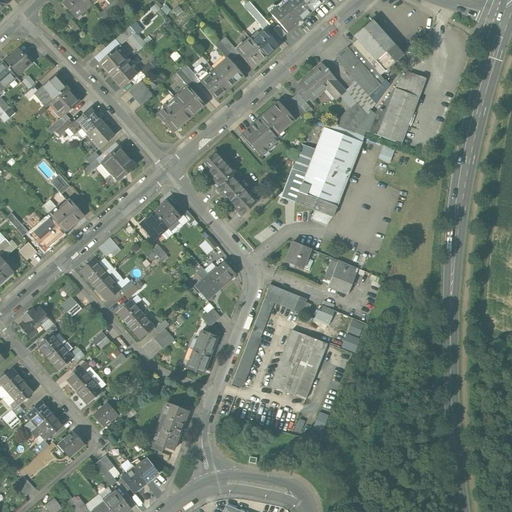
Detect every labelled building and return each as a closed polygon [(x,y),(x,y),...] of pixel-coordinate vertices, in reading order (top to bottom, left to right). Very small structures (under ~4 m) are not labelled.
[(67,0),(63,4),(73,16),(82,9),(84,11),(92,4),(90,2),(88,0),(67,0)] [(283,0),(276,7),(278,9),(271,15),(287,33),(297,25),(302,21),(301,21),(311,12),(300,0),(283,0)] [(300,0),(311,12),(321,4),(326,0),(325,0),(300,0)] [(79,29),(71,20),(67,24),(74,33),(79,29)] [(403,57),(372,21),(353,38),(357,41),(384,73),(403,57)] [(278,26),(273,30),(281,39),(285,35),(278,26)] [(258,37),(256,35),(250,40),(265,57),(277,47),(264,32),(258,37)] [(122,33),(114,40),(119,46),(127,39),(122,33)] [(250,40),(249,39),(242,45),(243,45),(236,51),(252,69),(265,57),(250,40)] [(384,73),(357,41),(352,45),(380,77),(384,73)] [(230,53),(220,42),(215,47),(225,57),(230,53)] [(101,44),(91,53),(95,57),(105,48),(101,44)] [(380,77),(352,45),(347,49),(335,59),(355,83),(351,86),(371,109),(389,86),(380,77)] [(19,50),(3,63),(4,63),(14,75),(29,62),(19,50)] [(114,50),(99,63),(109,76),(110,76),(127,61),(122,54),(119,56),(114,50)] [(227,59),(214,71),(229,88),(242,77),(227,59)] [(127,61),(110,76),(121,88),(135,76),(131,71),(134,68),(127,61)] [(14,75),(4,63),(0,66),(0,88),(1,90),(7,85),(16,78),(14,75)] [(149,64),(141,71),(146,77),(154,69),(149,64)] [(322,65),(298,85),(302,90),(310,99),(312,102),(325,90),(336,102),(339,99),(351,109),(336,127),(353,133),(370,111),(371,109),(351,86),(344,92),(322,65)] [(196,78),(187,68),(183,72),(190,81),(192,82),(196,78)] [(183,72),(180,69),(175,74),(185,85),(190,81),(183,72)] [(229,88),(214,71),(199,82),(215,100),(229,88)] [(407,73),(374,115),(370,111),(353,133),(362,136),(364,131),(399,145),(424,80),(407,73)] [(39,91),(34,95),(46,108),(50,104),(67,89),(68,89),(56,76),(39,91)] [(151,96),(139,82),(128,92),(140,106),(151,96)] [(35,86),(24,95),(28,100),(34,95),(39,91),(35,86)] [(203,106),(187,88),(175,99),(175,100),(190,117),(203,106)] [(67,89),(50,104),(62,118),(79,103),(67,89)] [(302,90),(292,99),(300,107),(308,115),(312,111),(305,104),(310,99),(302,90)] [(300,107),(292,99),(287,104),(295,112),(300,107)] [(175,100),(157,116),(171,134),(190,117),(175,100)] [(278,104),(260,120),(274,136),(281,130),(282,131),(293,121),(278,104)] [(9,119),(0,107),(0,119),(4,123),(9,119)] [(73,124),(65,131),(65,132),(70,138),(74,134),(80,142),(88,135),(102,123),(90,110),(73,124)] [(69,120),(55,132),(59,137),(65,132),(65,131),(73,124),(69,120)] [(260,120),(241,135),(260,157),(278,140),(274,136),(260,120)] [(325,122),(313,156),(298,151),(283,192),(278,197),(313,211),(327,217),(331,219),(362,137),(362,136),(353,133),(336,127),(325,122)] [(102,123),(88,135),(100,148),(114,137),(102,123)] [(380,158),(392,162),(396,149),(385,145),(380,158)] [(135,166),(119,148),(102,163),(99,166),(96,169),(103,177),(108,177),(111,175),(117,182),(135,166)] [(235,173),(216,152),(206,161),(213,168),(206,173),(219,187),(232,175),(235,173)] [(94,153),(86,160),(90,165),(95,161),(98,158),(94,153)] [(90,165),(84,170),(89,175),(96,169),(99,166),(95,161),(90,165)] [(219,187),(216,190),(228,203),(244,189),(232,175),(219,187)] [(62,179),(53,186),(61,195),(69,187),(62,179)] [(244,189),(228,203),(241,217),(257,202),(244,189)] [(57,211),(55,208),(48,214),(48,215),(64,233),(83,217),(69,201),(57,211)] [(165,203),(153,213),(166,228),(167,229),(179,218),(165,203)] [(327,217),(313,211),(310,219),(324,225),(327,217)] [(153,213),(139,226),(152,241),(160,235),(159,234),(166,228),(153,213)] [(48,215),(41,221),(43,223),(29,235),(43,251),(64,233),(48,215)] [(29,260),(38,251),(30,242),(20,251),(29,260)] [(111,252),(103,243),(99,248),(106,256),(111,252)] [(310,250),(293,243),(285,262),(302,269),(308,271),(311,261),(306,259),(310,250)] [(159,245),(154,251),(163,260),(169,254),(159,245)] [(0,259),(0,282),(12,273),(0,259)] [(357,269),(332,259),(322,282),(328,284),(327,289),(346,296),(357,269)] [(92,260),(79,272),(91,287),(105,275),(92,260)] [(235,276),(223,263),(216,270),(217,271),(210,278),(220,289),(235,276)] [(105,275),(91,287),(103,301),(112,294),(114,295),(119,291),(119,290),(106,275),(105,275)] [(207,275),(193,287),(206,301),(220,289),(210,278),(207,275)] [(129,282),(119,290),(119,291),(123,295),(133,287),(129,282)] [(70,295),(76,289),(70,283),(64,289),(70,295)] [(270,285),(251,335),(258,337),(272,303),(299,314),(305,299),(270,285)] [(133,287),(123,295),(127,300),(137,292),(133,287)] [(73,317),(83,307),(72,295),(61,305),(73,317)] [(129,301),(115,313),(127,326),(141,314),(129,301)] [(366,324),(319,305),(312,321),(360,339),(366,324)] [(29,309),(19,318),(21,321),(16,326),(27,338),(34,332),(32,329),(36,326),(37,326),(45,318),(36,308),(32,312),(29,309)] [(219,318),(212,309),(207,314),(214,322),(219,318)] [(141,314),(127,326),(139,340),(153,328),(141,314)] [(162,322),(154,330),(158,334),(166,327),(162,322)] [(92,341),(100,349),(111,339),(103,331),(92,341)] [(326,345),(290,331),(270,386),(304,399),(326,345)] [(216,338),(201,332),(197,340),(199,341),(195,351),(210,356),(216,338)] [(50,335),(35,347),(46,359),(60,347),(50,335)] [(251,335),(231,385),(241,389),(261,338),(258,337),(251,335)] [(111,356),(116,350),(112,346),(107,353),(111,356)] [(60,347),(46,359),(57,371),(71,359),(60,347)] [(118,366),(127,359),(120,349),(111,356),(118,366)] [(210,356),(195,351),(191,360),(190,360),(187,369),(190,370),(202,375),(210,356)] [(88,368),(84,363),(80,368),(84,372),(88,368)] [(80,368),(65,380),(76,392),(91,380),(84,372),(80,368)] [(8,371),(0,378),(0,397),(1,399),(20,382),(9,369),(8,371)] [(91,380),(76,392),(87,404),(101,392),(91,380)] [(20,382),(1,399),(11,411),(31,394),(20,382)] [(180,402),(168,398),(166,403),(177,408),(180,402)] [(40,402),(24,416),(29,421),(22,427),(28,434),(51,414),(40,402)] [(107,403),(92,416),(103,428),(117,415),(107,403)] [(166,403),(150,442),(151,443),(162,447),(173,451),(188,412),(177,408),(166,403)] [(7,410),(0,416),(0,419),(4,425),(13,418),(7,410)] [(28,434),(34,440),(39,436),(43,441),(44,442),(48,438),(48,439),(62,427),(51,414),(28,434)] [(13,418),(4,425),(9,431),(18,423),(13,418)] [(72,432),(55,447),(61,454),(64,452),(69,458),(83,445),(72,432)] [(43,441),(32,450),(37,456),(48,446),(44,442),(43,441)] [(162,447),(151,443),(149,449),(158,452),(160,453),(162,447)] [(160,453),(158,452),(156,457),(167,462),(169,456),(160,453)] [(113,466),(105,456),(100,460),(114,478),(119,474),(113,466)] [(159,474),(146,458),(134,468),(146,484),(159,474)] [(114,478),(100,460),(94,464),(111,486),(117,482),(114,478)] [(134,468),(121,478),(133,494),(146,484),(134,468)] [(34,488),(24,477),(19,481),(29,493),(34,488)] [(29,493),(19,481),(14,485),(24,497),(29,493)] [(109,492),(107,489),(98,496),(104,503),(110,511),(125,511),(130,509),(116,491),(111,495),(109,492)] [(53,499),(44,506),(49,511),(48,511),(55,511),(61,508),(53,499)] [(84,511),(88,509),(81,500),(75,504),(81,511),(84,511)] [(110,511),(104,503),(92,511),(110,511)]
